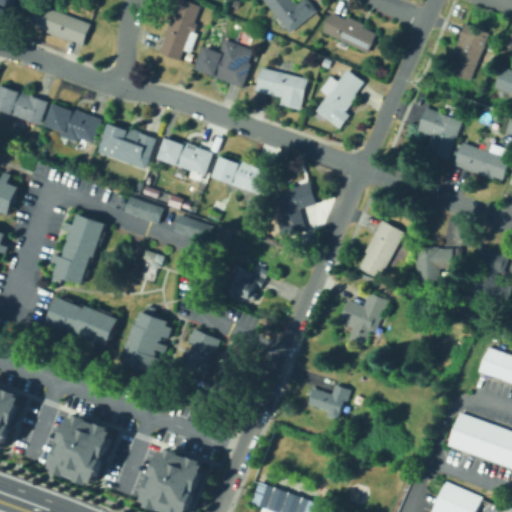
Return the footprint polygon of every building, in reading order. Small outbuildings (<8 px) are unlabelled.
[(191,53),(185,50),(181,60),(160,52),(166,36),(165,36),(173,15),(174,15),(180,0),(186,0),(202,6),(195,22),(198,23),(195,32),(199,33),(191,53)] [(291,32),(287,26),(281,31),(271,19),(277,14),(266,0),(294,0),(297,3),(300,0),(311,0),(319,10),(291,32)] [(84,44),(69,38),(69,39),(46,31),(47,30),(30,23),(39,3),(92,23),(84,44)] [(0,5),(11,10),(5,23),(0,20),(0,5)] [(92,13),(86,11),(88,5),(94,7),(92,13)] [(369,52),(349,43),(346,49),(338,45),(341,39),(324,31),(333,11),(347,18),(348,15),(366,23),(365,26),(378,33),(369,52)] [(471,80),(449,71),(456,55),(454,54),(467,22),(491,32),(471,80)] [(263,44),(269,31),(275,34),(270,47),(263,44)] [(244,86),(214,75),(196,68),(205,45),(221,51),(225,38),(254,49),(250,62),(252,63),(244,86)] [(191,53),(194,54),(192,61),(186,59),(188,51),(191,53)] [(328,65),(322,63),(325,56),(331,59),(328,65)] [(302,109),(281,103),(282,96),(257,90),(263,66),(276,70),(279,59),(298,64),(296,74),(310,78),(302,109)] [(511,93),(496,87),(504,65),(511,68),(511,93)] [(341,128),(326,116),(323,121),(316,115),(320,111),(317,109),(329,94),(322,89),(333,75),(340,80),(349,68),(366,81),(356,93),(359,95),(347,111),(352,114),(341,128)] [(41,124),(0,108),(0,83),(20,89),(50,101),(41,124)] [(449,160),(426,151),(433,135),(419,130),(427,107),(415,103),(420,88),(435,93),(429,107),(463,120),(449,160)] [(95,142),(81,137),(79,141),(61,134),(63,130),(46,124),(55,102),(72,109),(73,107),(104,118),(95,142)] [(147,169),(100,151),(110,122),(128,128),(129,125),(141,130),(141,131),(158,138),(147,169)] [(199,181),(190,178),(193,170),(159,158),(167,136),(184,143),(185,140),(198,145),(215,152),(206,175),(201,173),(199,181)] [(511,158),(504,179),(495,176),(494,178),(456,165),(457,162),(464,141),(485,149),(488,140),(507,147),(504,155),(511,158)] [(261,194),(214,176),(222,155),(239,162),(240,159),(254,164),(270,171),(261,194)] [(0,208),(0,175),(1,176),(4,170),(11,172),(8,181),(18,185),(15,192),(17,193),(13,202),(12,201),(8,212),(0,208)] [(141,194),(136,192),(139,181),(144,182),(141,194)] [(284,237),(273,197),(279,196),(277,191),(312,181),(318,203),(314,204),(316,213),(304,214),(308,230),(284,237)] [(124,209),(129,193),(163,206),(157,222),(124,209)] [(220,219),(210,216),(212,209),(222,213),(220,219)] [(105,220),(93,256),(91,255),(81,282),(61,276),(59,281),(51,278),(57,261),(51,259),(53,251),(62,254),(63,254),(64,250),(63,250),(66,241),(67,241),(68,238),(67,237),(69,231),(70,231),(71,230),(63,228),(65,219),(73,222),(77,211),(105,220)] [(173,228),(179,212),(216,225),(209,242),(173,228)] [(381,277),(361,266),(369,252),(366,250),(384,219),(406,231),(381,277)] [(0,230),(5,232),(1,242),(4,243),(8,245),(5,253),(1,251),(0,250),(0,230)] [(511,296),(508,307),(486,299),(484,306),(472,302),(474,295),(470,293),(478,271),(490,276),(492,269),(474,262),(480,244),(511,255),(505,273),(500,271),(497,279),(511,283),(511,296)] [(418,285),(416,246),(440,245),(440,248),(454,247),(456,267),(441,267),(442,283),(418,285)] [(155,280),(160,252),(144,249),(139,277),(155,280)] [(226,294),(238,265),(265,276),(253,305),(226,294)] [(366,345),(349,338),(355,325),(342,319),(350,299),(365,305),(371,291),(390,300),(376,333),(372,331),(366,345)] [(96,349),(88,346),(91,338),(90,337),(89,339),(84,337),(84,335),(80,334),(71,331),(72,330),(68,328),(63,338),(56,335),(59,328),(48,323),(60,295),(87,307),(88,304),(121,318),(116,329),(118,330),(114,338),(113,338),(109,346),(99,341),(96,349)] [(152,372),(124,362),(130,348),(128,347),(137,323),(138,324),(143,310),(171,320),(170,325),(176,327),(171,338),(166,336),(164,340),(163,340),(162,342),(171,345),(168,352),(159,349),(158,351),(160,351),(158,356),(164,358),(160,369),(154,367),(152,372)] [(209,379),(186,369),(197,345),(189,342),(196,327),(223,340),(218,351),(216,350),(211,362),(215,365),(209,379)] [(511,381),(478,369),(487,344),(511,353),(511,381)] [(368,358),(362,355),(365,348),(371,351),(368,358)] [(340,419),(329,415),(331,410),(311,403),(313,395),(310,393),(313,386),(333,393),(337,383),(353,389),(349,401),(346,400),(340,419)] [(0,384),(8,388),(8,386),(21,391),(21,394),(25,396),(8,438),(5,449),(0,447),(0,384)] [(206,401),(191,395),(195,384),(210,390),(206,401)] [(382,424),(369,419),(372,409),(386,414),(382,424)] [(511,465),(447,442),(459,410),(511,429),(511,465)] [(96,480),(91,479),(90,481),(56,468),(57,466),(53,464),(55,459),(53,458),(68,418),(69,419),(72,413),(76,414),(76,411),(89,416),(89,418),(98,421),(99,420),(112,424),(112,427),(116,429),(96,480)] [(189,511),(171,511),(148,503),(149,501),(145,500),(147,494),(145,493),(160,453),(161,454),(164,448),(167,450),(168,447),(181,451),(181,453),(190,456),(191,455),(204,460),(204,462),(208,464),(189,511)] [(430,511),(444,479),(480,494),(472,511),(430,511)] [(262,511),(265,506),(253,502),(261,480),(320,502),(316,511),(262,511)]
